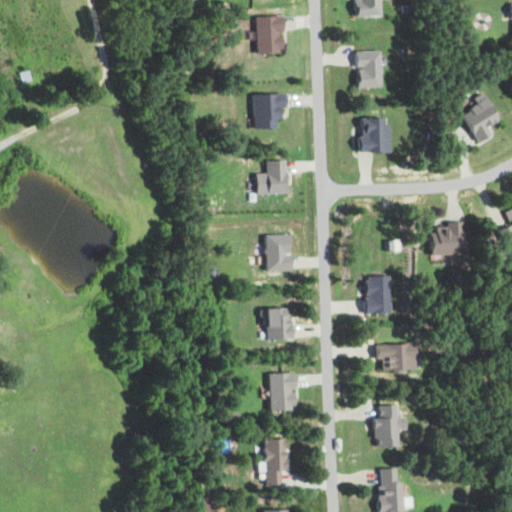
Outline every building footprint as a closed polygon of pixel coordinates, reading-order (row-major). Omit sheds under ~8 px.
[(345,0),(346,18),(376,17),(375,0),(345,0)] [(511,3),(502,4),(502,20),(509,20),(509,38),(511,38),(511,3)] [(248,17),(250,55),(274,54),(273,16),(248,17)] [(377,88),(376,51),(348,52),(349,89),(377,88)] [(485,135),(481,126),(491,122),(478,93),(467,99),(471,107),(453,115),(466,144),(485,135)] [(281,94),(245,95),(247,130),(270,129),(270,120),(277,120),(277,108),(281,108),(281,94)] [(349,154),(383,153),(382,119),(354,120),(354,139),(349,139),(349,154)] [(248,195),(282,194),(281,161),(259,161),(260,174),(247,174),(248,195)] [(499,244),(511,238),(511,205),(496,212),(501,225),(493,228),(499,244)] [(457,223),(439,223),(439,228),(428,228),(428,234),(420,234),(421,256),(458,255),(457,223)] [(285,235),(257,236),(258,272),(287,271),(286,255),(285,255),(285,235)] [(384,315),(383,277),(358,277),(358,299),(355,299),(355,315),(384,315)] [(256,341),(291,340),(290,324),(281,324),(281,309),(255,310),(256,341)] [(374,369),(409,368),(408,343),(367,344),(367,358),(374,358),(374,369)] [(292,372),(262,372),(263,410),(288,410),(287,388),(292,388),(292,372)] [(391,404),(373,404),(372,417),(368,416),(368,445),(392,445),(392,428),(401,429),(401,416),(391,416),(391,404)] [(276,484),(276,472),(281,472),(280,438),(258,438),(259,446),(253,447),(254,472),(259,471),(259,484),(276,484)] [(391,482),(391,468),(370,468),(371,511),(396,510),(395,482),(391,482)]
